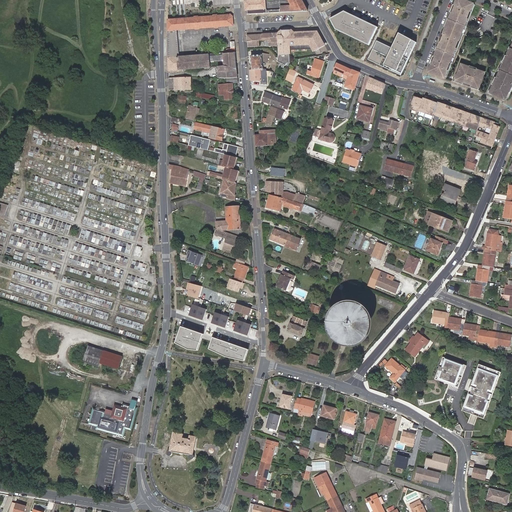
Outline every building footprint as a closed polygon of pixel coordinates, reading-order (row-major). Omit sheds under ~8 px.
[(248,14),(281,13),(281,11),(266,11),(265,0),(249,0),(249,1),(244,1),(245,11),(248,11),(248,14)] [(307,11),(301,0),(291,0),(294,4),(293,4),(292,6),(292,12),(307,11)] [(473,3),(465,0),(457,0),(429,71),(444,76),(473,3)] [(344,10),(330,17),(336,28),(369,44),(379,25),(344,10)] [(168,20),(168,30),(177,29),(233,25),(232,17),(230,15),(168,20)] [(168,30),(168,58),(179,57),(177,29),(168,30)] [(279,33),(278,34),(279,42),(311,41),(325,45),(317,31),(295,33),(279,33)] [(392,47),(377,40),(367,60),(402,76),(419,40),(400,31),(392,47)] [(247,35),(248,43),(258,42),(271,41),(271,34),(247,35)] [(271,34),(271,41),(271,43),(268,43),(268,45),(270,45),(270,49),(279,48),(279,42),(278,34),(271,34)] [(311,41),(279,42),(279,48),(279,54),(289,53),(288,44),(297,43),(297,45),(310,44),(313,50),(325,45),(311,41)] [(289,53),(279,54),(279,56),(277,61),(285,65),(287,62),(291,63),(290,45),(297,45),(297,43),(288,44),(289,53)] [(506,98),(511,83),(511,46),(491,91),(506,98)] [(224,67),(236,68),(235,53),(223,54),(179,57),(168,58),(168,73),(176,72),(176,70),(210,67),(210,62),(224,61),(224,67)] [(252,70),(263,69),(263,62),(266,62),(268,54),(262,53),(262,55),(251,56),(252,70)] [(308,70),(307,73),(319,77),(324,62),(316,59),(312,71),(308,70)] [(359,73),(337,63),(334,69),(334,70),(349,76),(348,79),(345,86),(352,89),(359,73)] [(479,87),(484,72),(462,64),(458,74),(456,73),(453,80),(456,81),(457,79),(479,87)] [(237,77),(236,68),(224,67),(220,67),(221,78),(227,78),(237,77)] [(250,70),(251,82),(259,81),(259,84),(266,83),(265,74),(269,76),(271,72),(264,69),(263,69),(252,70),(250,70)] [(290,69),(285,78),(291,81),(296,71),(290,69)] [(333,72),(348,79),(349,76),(334,70),(333,72)] [(169,77),(169,90),(179,90),(179,77),(177,77),(169,77)] [(179,77),(179,90),(191,89),(190,77),(179,77)] [(384,84),(369,77),(365,89),(382,94),(384,84)] [(309,93),(313,85),(299,78),(292,89),(300,93),(302,89),(309,93)] [(234,99),(232,84),(226,85),(219,85),(220,96),(225,96),(225,100),(234,99)] [(289,108),(291,100),(282,97),(281,99),(265,93),(262,101),(282,108),(282,106),(289,108)] [(323,103),(332,106),(334,99),(326,97),(323,103)] [(419,112),(419,111),(423,99),(420,99),(420,100),(415,98),(414,98),(410,109),(419,112)] [(426,114),(430,102),(426,100),(426,99),(424,98),(423,99),(419,111),(426,114)] [(433,116),(434,115),(438,103),(435,102),(435,103),(430,102),(426,114),(433,116)] [(434,115),(441,118),(445,106),(440,104),(441,103),(438,102),(438,103),(434,115)] [(194,120),(197,106),(193,105),(190,105),(186,118),(194,120)] [(369,121),(372,108),(360,105),(357,118),(369,121)] [(448,120),(453,107),(450,107),(450,108),(447,107),(445,106),(441,118),(448,120)] [(273,125),(275,118),(278,110),(271,107),(266,123),(273,125)] [(459,111),(455,110),(455,108),(453,107),(448,120),(455,123),(459,111)] [(284,112),(278,110),(275,118),(282,120),(284,112)] [(459,111),(455,123),(463,125),(467,113),(465,112),(464,113),(459,111)] [(469,114),(470,113),(467,113),(463,125),(470,128),(474,116),(469,114)] [(331,131),(330,131),(334,119),(325,116),(321,130),(320,133),(319,136),(319,137),(328,140),(330,139),(331,139),(332,137),(333,137),(333,135),(333,134),(332,133),(332,132),(331,131)] [(477,130),(482,118),(479,117),(479,118),(474,116),(470,128),(477,130)] [(389,122),(380,120),(378,129),(387,131),(388,127),(397,129),(399,121),(390,119),(389,122)] [(488,122),(482,120),(480,126),(484,128),(485,126),(492,129),(489,136),(494,138),(495,138),(500,126),(494,124),(495,122),(489,120),(488,122)] [(211,134),(213,127),(197,124),(195,130),(211,134)] [(211,134),(210,139),(222,142),(224,136),(222,135),(223,130),(213,127),(211,134)] [(255,146),(271,145),(270,142),(275,141),(274,130),(271,130),(271,128),(269,128),(269,130),(259,131),(259,134),(254,134),(255,146)] [(370,139),(372,131),(362,129),(360,136),(370,139)] [(492,142),(494,138),(489,136),(476,131),(474,136),(481,138),(479,142),(492,147),(493,143),(492,142)] [(211,140),(194,136),(192,146),(208,150),(211,140)] [(393,151),(394,144),(395,144),(383,141),(381,148),(393,151)] [(238,147),(228,145),(224,144),(221,153),(226,154),(226,155),(236,158),(238,147)] [(351,150),(347,148),(343,161),(357,165),(361,153),(357,152),(357,153),(354,152),(351,151),(351,150)] [(439,157),(440,155),(424,149),(423,151),(439,157)] [(477,152),(468,149),(466,158),(469,159),(466,167),(474,170),(477,162),(474,161),(477,152)] [(439,157),(423,151),(421,157),(425,158),(426,156),(438,160),(439,157)] [(183,157),(172,154),(172,161),(182,164),(183,157)] [(226,155),(223,167),(233,170),(236,158),(226,155)] [(411,176),(414,166),(388,159),(385,169),(411,176)] [(178,182),(181,167),(168,165),(168,170),(172,170),(169,183),(177,184),(178,182)] [(189,170),(181,167),(178,182),(186,184),(189,170)] [(271,176),(285,177),(285,169),(272,167),(271,176)] [(224,176),(223,180),(225,180),(235,184),(238,172),(226,169),(224,176)] [(395,179),(386,177),(384,183),(393,186),(395,179)] [(227,199),(228,199),(235,201),(236,196),(235,195),(236,184),(235,184),(225,180),(220,196),(227,197),(227,199)] [(303,204),(306,197),(296,193),(295,195),(287,193),(283,193),(283,182),(267,181),(267,192),(275,192),(275,195),(282,195),(282,197),(294,201),(294,200),(303,204)] [(456,198),(459,191),(445,186),(444,189),(447,190),(445,195),(444,194),(441,200),(446,203),(448,200),(456,204),(458,199),(456,198)] [(303,211),(304,206),(294,203),(282,198),(270,195),(267,208),(279,211),(280,205),(292,208),(303,211)] [(0,213),(5,215),(9,206),(0,202),(0,213)] [(511,202),(509,202),(509,205),(505,205),(503,217),(511,219),(511,202)] [(227,222),(225,222),(226,231),(242,230),(240,206),(226,207),(227,222)] [(428,224),(432,213),(427,211),(423,222),(428,224)] [(451,220),(432,213),(428,224),(447,231),(451,220)] [(217,229),(218,229),(224,231),(226,231),(225,222),(216,222),(217,229)] [(297,250),(302,239),(275,228),(270,240),(297,250)] [(234,252),(239,238),(218,231),(216,236),(227,240),(224,249),(234,252)] [(438,253),(443,240),(446,241),(448,238),(436,233),(435,237),(431,236),(426,249),(438,253)] [(487,250),(500,252),(503,236),(486,233),(484,246),(488,246),(487,250)] [(376,241),(371,253),(381,257),(386,245),(376,241)] [(196,258),(200,259),(202,255),(189,250),(188,254),(191,256),(189,259),(188,258),(187,262),(195,265),(196,258)] [(480,265),(483,265),(490,266),(491,267),(494,251),(487,250),(487,254),(482,253),(480,265)] [(414,271),(420,257),(410,253),(405,267),(414,271)] [(321,265),(309,260),(307,266),(309,267),(309,268),(319,272),(321,265)] [(244,284),(249,268),(236,263),(235,268),(239,269),(235,281),(244,284)] [(478,268),(476,281),(483,282),(487,283),(489,270),(493,271),(494,267),(491,267),(490,266),(483,265),(482,269),(478,268)] [(216,272),(223,275),(225,270),(223,269),(224,267),(222,266),(221,268),(218,267),(216,272)] [(381,270),(379,275),(399,283),(400,281),(386,276),(388,272),(381,270)] [(288,291),(293,279),(294,279),(296,275),(283,271),(278,287),(288,291)] [(399,283),(379,275),(376,283),(396,290),(399,283)] [(245,284),(244,284),(235,281),(230,279),(227,288),(239,293),(241,289),(241,287),(243,288),(245,284)] [(483,282),(476,281),(475,284),(471,284),(469,296),(480,298),(483,282)] [(196,285),(193,284),(190,290),(189,295),(198,298),(202,287),(196,285)] [(239,304),(236,312),(250,317),(253,309),(239,304)] [(321,308),(312,304),(310,309),(312,310),(312,311),(316,313),(316,312),(319,313),(321,308)] [(374,348),(380,343),(384,336),(385,329),(385,323),(383,317),(379,312),(374,308),(369,305),(362,304),(356,305),(350,308),(345,311),(341,317),(339,325),(339,332),(342,339),(346,345),(352,349),(360,351),(367,350),(374,348)] [(193,305),(189,315),(205,321),(209,310),(193,305)] [(447,324),(448,317),(445,317),(445,313),(433,310),(431,321),(447,324)] [(216,312),(212,323),(227,328),(231,318),(216,312)] [(287,331),(301,337),(304,328),(303,328),(306,322),(294,317),(291,323),(290,323),(287,331)] [(447,324),(447,328),(463,330),(463,327),(464,324),(460,323),(460,319),(448,317),(447,324)] [(238,320),(234,331),(250,336),(253,326),(238,320)] [(463,330),(462,335),(470,336),(469,339),(478,341),(480,330),(476,329),(476,326),(464,324),(463,327),(463,330)] [(204,334),(182,327),(177,343),(189,349),(199,350),(204,334)] [(480,330),(478,341),(490,343),(494,344),(496,337),(492,336),(492,332),(480,330)] [(406,343),(402,348),(411,355),(422,342),(424,344),(426,341),(416,332),(412,336),(408,341),(408,342),(407,344),(406,343)] [(496,337),(494,344),(494,347),(497,348),(498,345),(510,347),(511,336),(500,334),(500,337),(496,337)] [(249,349),(213,338),(209,349),(226,356),(245,361),(249,349)] [(118,370),(122,357),(89,346),(84,363),(99,367),(100,364),(118,370)] [(310,353),(308,360),(316,362),(318,355),(310,353)] [(466,364),(443,356),(435,377),(458,386),(466,364)] [(399,365),(390,358),(384,365),(393,372),(389,377),(394,381),(398,375),(403,369),(405,367),(401,364),(399,365)] [(501,371),(478,363),(461,409),(483,418),(501,371)] [(403,369),(398,375),(401,377),(402,377),(407,372),(403,369)] [(292,397),(283,395),(280,407),(289,409),(292,397)] [(297,398),(294,412),(298,413),(299,410),(312,413),(315,402),(302,398),(301,399),(297,398)] [(128,412),(137,415),(139,408),(138,408),(132,406),(125,404),(124,407),(117,405),(116,409),(128,412)] [(337,409),(324,405),(321,416),(334,419),(337,409)] [(133,431),(137,415),(128,412),(116,409),(114,416),(107,414),(108,412),(95,408),(91,425),(94,425),(93,429),(100,431),(100,430),(125,437),(128,429),(133,431)] [(346,412),(342,428),(354,431),(356,425),(354,425),(356,415),(355,414),(355,412),(351,411),(350,413),(346,412)] [(370,413),(366,426),(367,426),(365,431),(371,432),(372,428),(375,429),(379,415),(370,413)] [(280,416),(270,414),(266,427),(271,428),(274,429),(276,429),(280,416)] [(380,439),(391,442),(395,424),(389,422),(390,420),(385,419),(380,439)] [(329,444),(331,432),(319,429),(316,441),(329,444)] [(416,435),(404,432),(401,442),(407,444),(407,442),(413,443),(416,435)] [(194,454),(198,437),(189,435),(188,439),(182,438),(183,434),(175,433),(170,451),(169,451),(168,452),(168,453),(168,454),(168,455),(169,456),(170,456),(171,456),(172,455),(173,454),(173,453),(173,452),(191,456),(192,458),(193,459),(194,459),(195,459),(196,458),(196,457),(196,456),(195,455),(195,454),(194,454)] [(365,435),(359,433),(354,453),(360,455),(365,435)] [(262,462),(271,464),(276,446),(278,447),(279,443),(267,439),(262,462)] [(450,458),(434,453),(432,459),(426,458),(424,466),(447,471),(450,458)] [(342,459),(351,462),(353,457),(344,454),(342,459)] [(351,462),(367,467),(368,464),(360,461),(361,457),(354,454),(353,457),(351,462)] [(410,458),(397,455),(394,467),(406,470),(410,458)] [(266,482),(271,464),(262,462),(256,483),(257,483),(260,484),(265,485),(267,486),(268,483),(266,482)] [(379,464),(378,467),(382,468),(381,472),(387,474),(389,467),(379,464)] [(441,473),(418,467),(414,479),(423,482),(423,480),(439,484),(441,473)] [(485,480),(487,471),(475,468),(473,477),(485,480)] [(328,501),(337,496),(326,472),(315,478),(320,489),(317,490),(320,495),(324,493),(328,501)] [(507,504),(510,494),(490,489),(487,499),(507,504)] [(373,511),(384,511),(376,494),(366,499),(367,503),(369,502),(373,511)] [(344,511),(337,496),(328,501),(332,508),(327,510),(328,511),(344,511)] [(426,511),(421,500),(410,505),(411,509),(413,508),(414,511),(426,511)] [(26,511),(29,506),(17,501),(13,511),(26,511)] [(271,511),(272,510),(251,503),(248,511),(271,511)]
